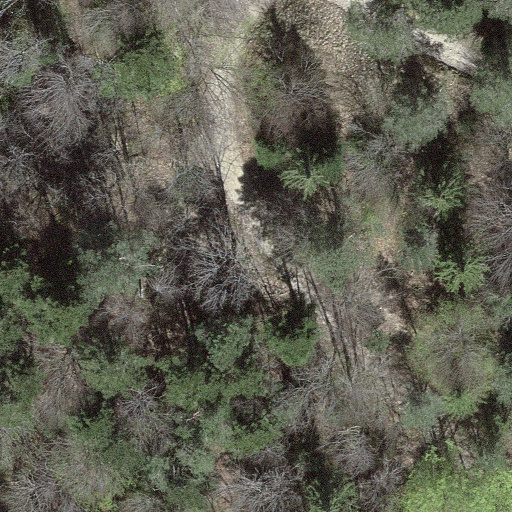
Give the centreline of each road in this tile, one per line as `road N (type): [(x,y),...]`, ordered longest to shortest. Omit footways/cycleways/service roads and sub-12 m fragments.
road 1 (track): [(511,497),(259,220),(230,140),(235,84),(254,36),(286,5),(307,0)]
road 2 (track): [(330,0),(354,2),(511,95)]
